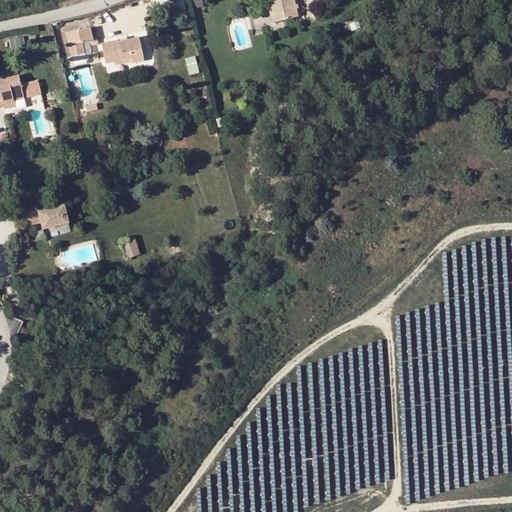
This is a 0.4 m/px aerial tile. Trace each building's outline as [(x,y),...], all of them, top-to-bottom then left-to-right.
[(269,0),(271,6),(276,22),(298,15),(294,0),(269,0)] [(267,7),(272,23),(276,22),(271,6),(267,7)] [(106,64),(115,62),(129,58),(131,62),(131,63),(144,60),(139,37),(128,39),(120,41),(119,38),(101,42),(106,64)] [(69,46),(75,71),(88,68),(85,55),(96,52),(93,40),(69,46)] [(190,66),(191,72),(198,72),(197,58),(188,59),(189,66),(190,66)] [(0,107),(3,106),(2,103),(14,101),(23,98),(21,87),(38,83),(35,70),(0,78),(0,107)] [(21,87),(23,98),(41,94),(38,83),(21,87)] [(2,103),(3,106),(4,109),(16,106),(14,101),(2,103)] [(23,212),(26,227),(40,224),(41,230),(69,223),(64,204),(37,211),(36,208),(23,212)] [(121,244),(125,258),(138,254),(134,240),(121,244)]
